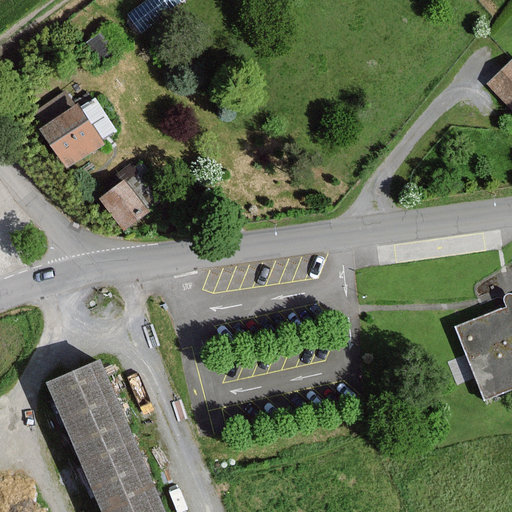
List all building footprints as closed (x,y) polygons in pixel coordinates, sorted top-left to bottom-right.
[(157,21),(153,13),(159,11),(154,0),(146,0),(130,7),(139,29),(157,21)] [(511,62),(492,83),(511,102),(511,62)] [(108,140),(84,104),(48,127),(72,164),(108,140)] [(151,208),(129,180),(108,197),(130,225),(151,208)] [(511,391),(511,307),(459,329),(488,401),(511,391)] [(168,511),(104,362),(54,383),(109,511),(168,511)]
